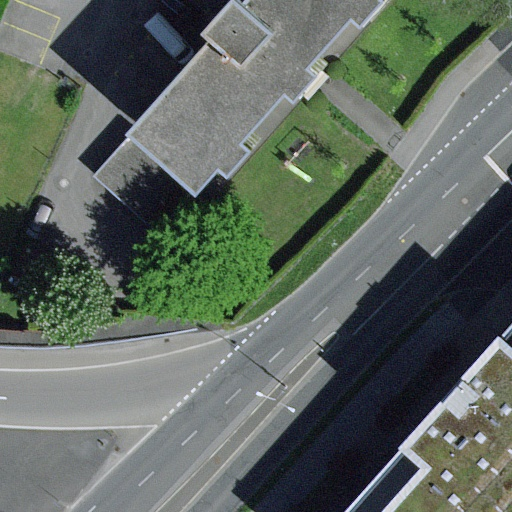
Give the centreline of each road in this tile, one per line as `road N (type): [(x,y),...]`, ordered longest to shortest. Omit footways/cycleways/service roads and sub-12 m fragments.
road 1 (secondary): [(511,159),(298,373)]
road 2 (motorway): [(298,373),(94,409),(0,408)]
road 3 (secondary): [(298,373),(156,511)]
